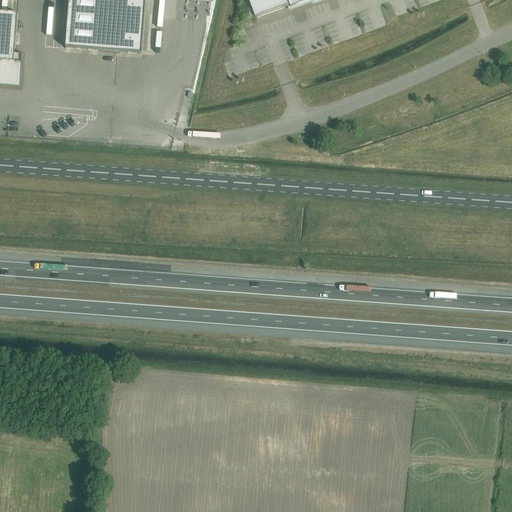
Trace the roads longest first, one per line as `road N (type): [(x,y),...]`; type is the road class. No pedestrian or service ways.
road 1 (motorway): [(0,301),(511,339)]
road 2 (motorway): [(511,305),(0,268)]
road 3 (secondary): [(0,164),(455,198)]
road 4 (unclassified): [(168,128),(205,139),(253,136),(431,71),(511,31)]
road 5 (unknown): [(160,0),(168,128),(72,81)]
